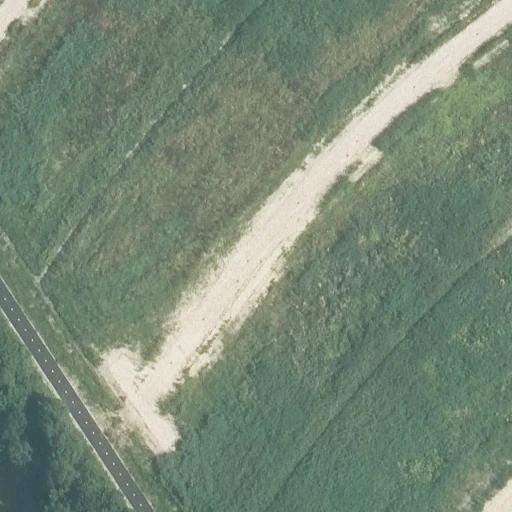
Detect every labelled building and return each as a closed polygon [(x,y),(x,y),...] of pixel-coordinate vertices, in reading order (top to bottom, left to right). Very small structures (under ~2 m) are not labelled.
[(384,0),(378,5),(407,39),(417,30),(420,33),(424,30),(425,31),(426,30),(425,29),(431,24),(431,25),(432,24),(431,23),(435,20),(433,17),(444,8),(436,0),(384,0)] [(333,36),(313,55),(348,91),(385,54),(340,8),(323,25),(333,36)] [(511,101),(498,84),(454,119),(476,146),(511,116),(511,101)] [(422,149),(397,172),(431,209),(447,194),(458,206),(478,187),(444,152),(443,153),(447,156),(440,163),(436,160),(435,162),(422,149)] [(156,219),(144,233),(157,243),(156,244),(187,269),(200,254),(210,241),(222,226),(219,223),(228,212),(187,180),(177,192),(190,202),(168,229),(156,219)] [(363,208),(342,229),(376,263),(396,243),(404,251),(418,238),(393,213),(380,225),(363,208)] [(125,274),(91,322),(95,324),(91,328),(107,340),(110,335),(124,345),(136,328),(140,332),(151,316),(147,313),(159,296),(136,280),(150,261),(127,245),(112,265),(125,274)] [(299,287),(288,300),(303,313),(296,322),(320,343),(333,328),(318,315),(348,280),(323,259),(312,272),(309,270),(296,285),(299,287)] [(237,364),(236,366),(237,367),(238,367),(262,385),(271,372),(281,379),(292,365),(282,358),(290,347),(290,346),(300,334),(278,317),(268,330),(266,328),(267,328),(265,327),(263,329),(264,329),(254,342),(254,341),(246,352),(247,352),(237,364)] [(507,365),(492,380),(511,401),(511,345),(500,356),(507,365)] [(368,394),(360,402),(378,418),(386,409),(368,394)] [(466,399),(429,440),(445,454),(460,438),(466,443),(465,444),(476,454),(477,453),(489,464),(511,439),(466,399)] [(380,443),(361,465),(419,511),(439,511),(440,511),(442,510),(435,503),(442,495),(445,498),(447,496),(446,495),(457,483),(399,431),(387,445),(381,440),(380,442),(380,443)]
